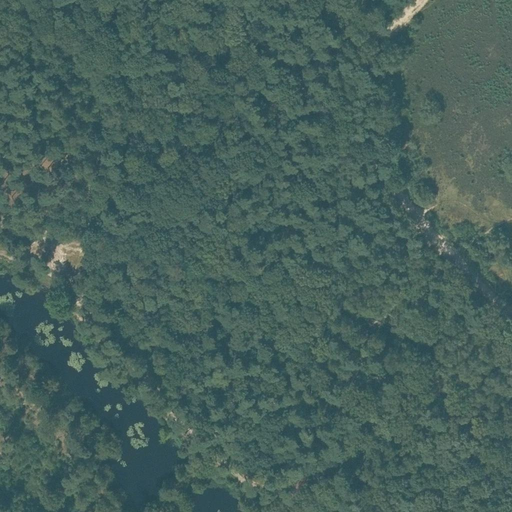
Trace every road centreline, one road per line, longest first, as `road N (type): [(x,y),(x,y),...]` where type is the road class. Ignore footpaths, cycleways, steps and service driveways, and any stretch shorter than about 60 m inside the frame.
road 1 (track): [(458,248),(221,0)]
road 2 (track): [(405,195),(407,158),(386,37),(416,0)]
